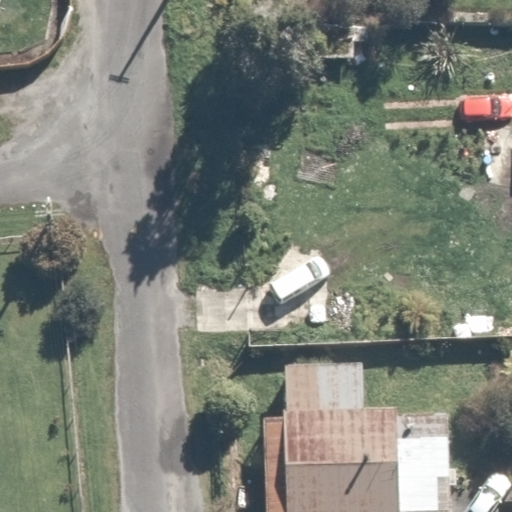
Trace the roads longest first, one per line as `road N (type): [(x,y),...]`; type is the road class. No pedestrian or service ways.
road 1 (residential): [(139,143),(151,511)]
road 2 (residential): [(140,0),(139,143)]
road 3 (residential): [(139,143),(0,161)]
